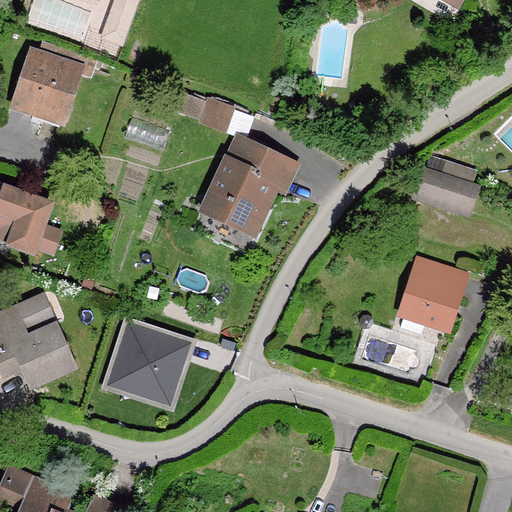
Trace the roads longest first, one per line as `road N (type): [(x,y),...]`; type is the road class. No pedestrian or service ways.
road 1 (residential): [(250,395),(251,356),(324,223),(379,162),(511,70)]
road 2 (residential): [(0,412),(151,455),(195,441),(250,395)]
road 3 (residential): [(250,395),(291,390),(511,459)]
